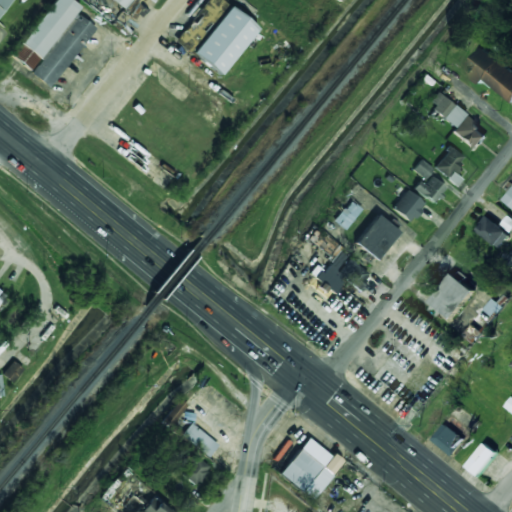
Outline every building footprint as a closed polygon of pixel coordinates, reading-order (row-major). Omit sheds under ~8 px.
[(0,0),(0,12),(8,0),(0,0)] [(49,88),(94,28),(74,13),(79,7),(69,0),(52,0),(9,58),(49,88)] [(110,0),(123,9),(129,0),(110,0)] [(227,4),(221,0),(205,0),(175,42),(190,54),(227,4)] [(215,75),(184,49),(219,6),(250,31),(215,75)] [(511,103),(511,69),(485,48),(468,70),(511,103)] [(485,137),(477,131),(478,129),(463,117),(463,116),(441,98),(436,94),(428,103),(433,108),(430,112),(452,130),(450,133),(473,152),(485,137)] [(147,142),(161,117),(149,110),(144,119),(126,108),(116,124),(147,142)] [(431,169),(454,188),(460,181),(454,176),(459,170),(456,168),(459,165),(456,163),(460,159),(446,146),(442,151),(445,153),(431,169)] [(412,173),(424,179),(430,167),(417,161),(412,173)] [(422,184),(418,181),(412,188),(430,204),(443,189),(429,176),(422,184)] [(409,223),(423,205),(406,191),(391,209),(409,223)] [(345,230),(361,208),(349,199),(333,222),(345,230)] [(374,261),(397,233),(376,215),(353,243),(374,261)] [(511,218),(508,216),(502,225),(511,232),(511,218)] [(476,231),(498,246),(508,233),(487,217),(476,231)] [(317,246),(327,255),(335,245),(325,236),(317,246)] [(345,280),(358,291),(370,277),(341,252),(317,281),(333,294),(345,280)] [(453,320),(475,291),(453,273),(430,302),(453,320)] [(485,309),(494,317),(502,307),(494,299),(485,309)] [(10,383),(20,370),(11,363),(1,375),(10,383)] [(165,427),(182,406),(177,402),(160,423),(165,427)] [(432,439),(451,456),(465,440),(445,423),(432,439)] [(204,460),(177,437),(187,424),(215,447),(204,460)] [(497,452),(485,442),(466,467),(478,477),(497,452)] [(287,463),(308,483),(320,469),(299,450),(287,463)] [(179,476),(194,486),(208,468),(193,457),(179,476)] [(338,501),(344,505),(353,490),(347,486),(338,501)] [(124,509),(131,511),(134,511),(139,500),(130,496),(124,509)] [(168,511),(150,497),(137,511),(168,511)]
